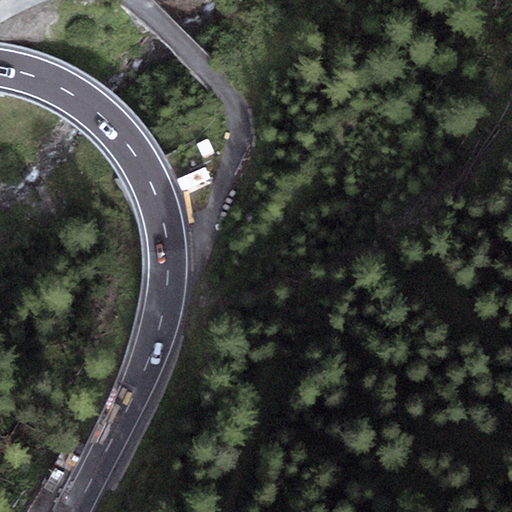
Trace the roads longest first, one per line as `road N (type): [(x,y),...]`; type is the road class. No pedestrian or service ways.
road 1 (primary): [(0,67),(57,85),(114,128),(150,181),(165,232),(167,290),(156,338),(74,511)]
road 2 (track): [(167,247),(205,235),(240,123),(208,68),(134,0)]
